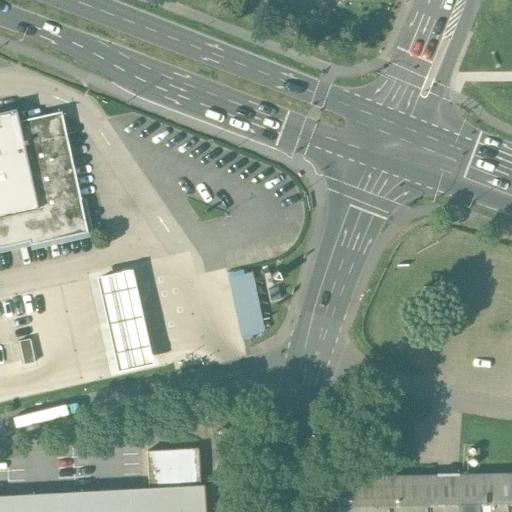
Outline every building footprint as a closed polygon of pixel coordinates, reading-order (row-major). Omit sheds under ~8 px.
[(0,255),(85,237),(58,112),(16,122),(13,110),(0,112),(0,255)] [(135,288),(28,312),(44,384),(151,360),(135,288)] [(149,489),(0,497),(0,511),(204,511),(203,486),(199,486),(197,448),(147,451),(149,489)] [(511,511),(511,473),(376,476),(376,511),(511,511)] [(376,511),(376,476),(336,477),(336,511),(376,511)]
